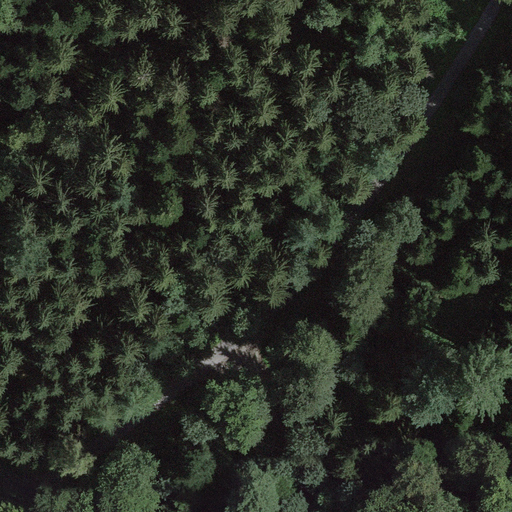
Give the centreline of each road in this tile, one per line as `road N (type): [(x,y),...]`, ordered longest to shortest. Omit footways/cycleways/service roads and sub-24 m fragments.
road 1 (track): [(4,511),(241,334),(339,237),(496,0)]
road 2 (track): [(241,334),(311,511)]
